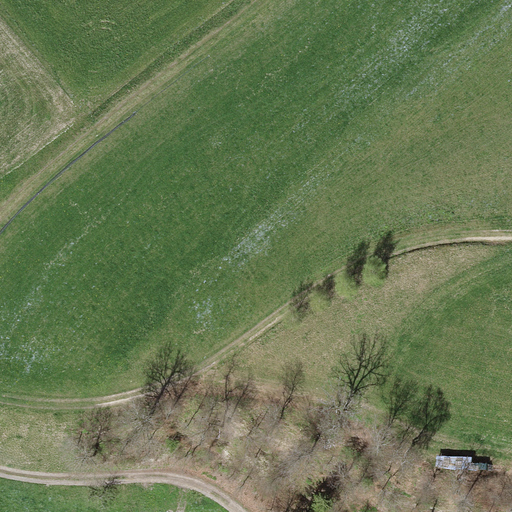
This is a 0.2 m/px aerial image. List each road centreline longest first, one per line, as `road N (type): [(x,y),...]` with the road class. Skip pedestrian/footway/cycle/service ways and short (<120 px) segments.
road 1 (track): [(262,0),(0,218)]
road 2 (track): [(0,470),(71,478),(170,472),(240,511)]
